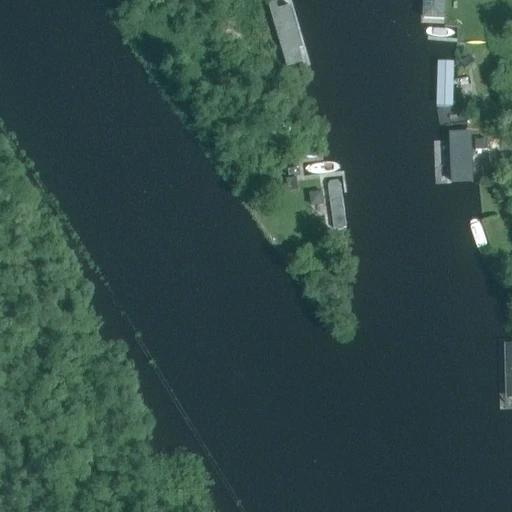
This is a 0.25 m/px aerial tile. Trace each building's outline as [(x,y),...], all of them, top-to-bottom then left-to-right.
[(271,0),(266,1),(287,72),(309,66),(289,0),(271,0)] [(444,0),(420,0),(420,30),(444,30),(444,0)] [(460,64),(465,70),(475,62),(470,56),(460,64)] [(454,62),(437,62),(436,110),(453,111),(454,62)] [(487,139),(475,139),(475,150),(487,150),(487,139)] [(462,152),(443,153),(444,193),(463,192),(462,152)] [(299,190),(297,178),(287,179),(288,192),(299,190)] [(341,180),(328,181),(334,233),(347,231),(341,180)] [(474,229),(469,228),(464,232),(466,247),(472,266),(478,266),(482,263),(479,245),(474,229)] [(511,350),(499,351),(501,413),(511,412),(511,350)]
